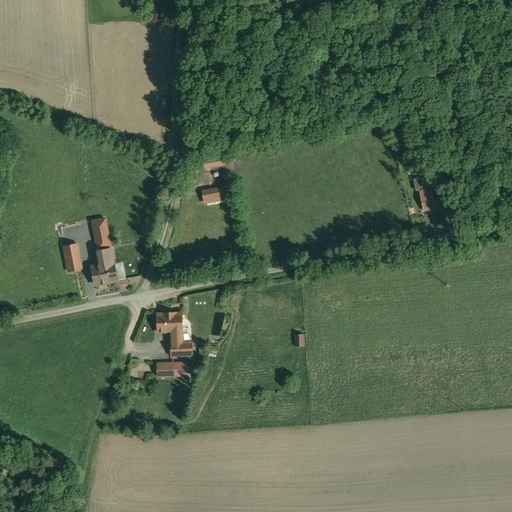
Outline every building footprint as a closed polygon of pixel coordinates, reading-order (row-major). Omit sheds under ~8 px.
[(426,158),(422,150),(417,152),(420,161),(426,158)] [(429,176),(414,179),(416,190),(420,190),(423,208),(434,206),(430,188),(431,187),(429,176)] [(206,203),(237,201),(236,186),(205,188),(206,203)] [(108,236),(97,238),(99,249),(110,247),(108,236)] [(77,244),(64,246),(69,272),(82,269),(77,244)] [(113,263),(110,249),(101,251),(104,265),(92,267),(95,285),(117,281),(113,263)] [(181,313),(157,314),(158,333),(171,332),(171,342),(182,342),(182,332),(182,331),(181,313)] [(303,334),(295,335),(296,347),(304,346),(303,334)] [(182,342),(171,342),(172,356),(192,355),(191,341),(182,342)] [(174,376),(173,363),(157,364),(158,377),(174,376)]
